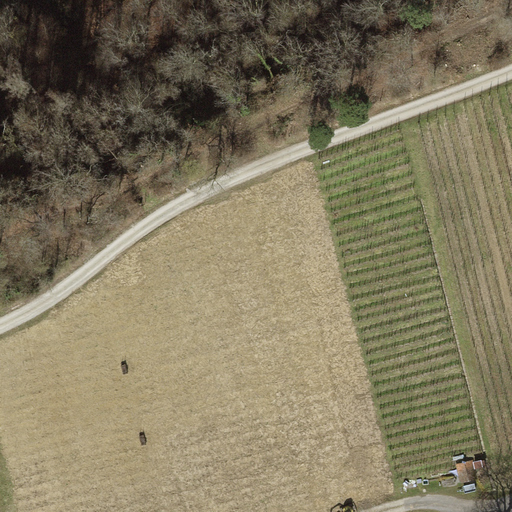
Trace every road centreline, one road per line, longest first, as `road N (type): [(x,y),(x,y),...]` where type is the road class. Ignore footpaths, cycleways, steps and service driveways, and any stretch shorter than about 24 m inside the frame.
road 1 (track): [(191,188),(209,157),(511,0)]
road 2 (track): [(511,64),(191,188)]
road 3 (track): [(191,188),(47,294),(0,315)]
